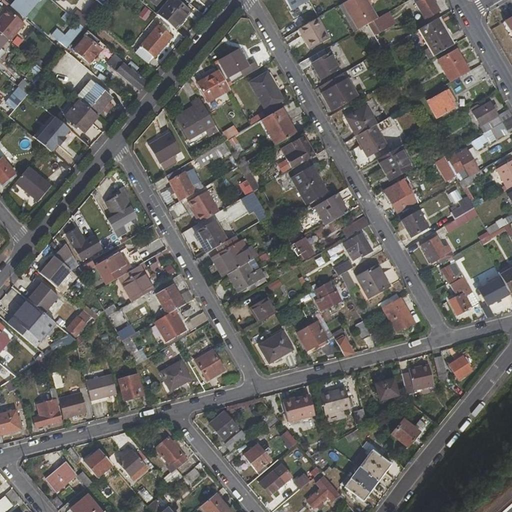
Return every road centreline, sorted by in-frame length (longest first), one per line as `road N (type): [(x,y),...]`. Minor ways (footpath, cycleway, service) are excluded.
road 1 (residential): [(245,0),(445,339)]
road 2 (residential): [(116,142),(258,389)]
road 3 (residential): [(388,511),(511,351)]
road 4 (residential): [(445,339),(258,389)]
road 5 (residential): [(116,142),(234,0)]
road 6 (residential): [(172,412),(0,457)]
road 7 (residential): [(26,242),(116,142)]
road 8 (residential): [(172,412),(256,511)]
